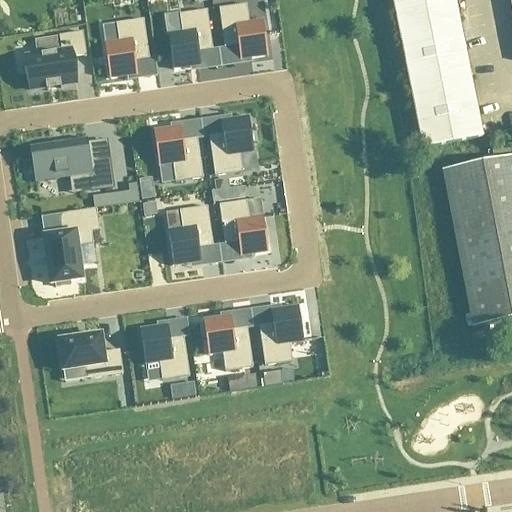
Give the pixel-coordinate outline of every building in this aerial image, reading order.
[(391,0),(398,31),(456,19),(452,0),(391,0)] [(246,8),(218,12),(224,51),(237,49),(239,63),(267,59),(262,23),(248,25),(246,8)] [(181,35),(167,37),(172,73),(200,69),(198,55),(212,53),(206,14),(178,18),(181,35)] [(398,31),(410,91),(469,80),(456,19),(398,31)] [(118,45),(104,47),(109,82),(137,78),(135,64),(148,62),(143,23),(115,27),(118,45)] [(36,58),(25,60),(30,93),(45,91),(45,94),(46,93),(46,91),(59,89),(59,92),(60,92),(60,89),(75,87),(72,61),(85,59),(82,35),(58,39),(60,55),(36,58)] [(469,80),(410,91),(422,152),(481,140),(469,80)] [(222,138),(208,140),(214,179),(242,175),(239,158),(253,156),(248,120),(220,124),(222,138)] [(180,130),(153,134),(158,169),(172,167),(174,185),(202,181),(196,142),(182,144),(180,130)] [(53,148),(30,151),(35,185),(34,185),(34,187),(36,186),(36,185),(69,180),(88,177),(91,193),(112,190),(109,164),(89,167),(86,147),(85,143),(61,147),(61,145),(60,146),(60,147),(54,148),(54,146),(52,147),(53,148)] [(511,159),(440,173),(471,331),(511,322),(511,159)] [(212,207),(245,203),(243,191),(210,196),(212,207)] [(127,195),(113,197),(115,209),(139,206),(137,194),(127,195)] [(246,204),(218,208),(224,248),(238,246),(240,260),(267,256),(262,220),(248,222),(246,204)] [(181,232),(167,234),(172,269),(200,265),(198,251),(212,249),(206,210),(178,214),(181,232)] [(63,237),(43,239),(50,287),(54,286),(55,290),(70,288),(69,284),(81,282),(76,249),(92,246),(91,235),(98,233),(95,212),(60,217),(63,237)] [(272,327),(258,329),(264,369),(291,365),(289,347),(303,345),(297,309),(270,313),(272,327)] [(230,319),(203,323),(208,359),(221,357),(224,375),(252,371),(246,331),(232,333),(230,319)] [(167,328),(139,332),(144,368),(158,366),(161,384),(188,380),(183,340),(169,342),(167,328)] [(75,342),(58,344),(62,374),(86,371),(88,383),(122,378),(119,354),(103,356),(100,338),(88,340),(88,339),(75,341),(75,342)]
